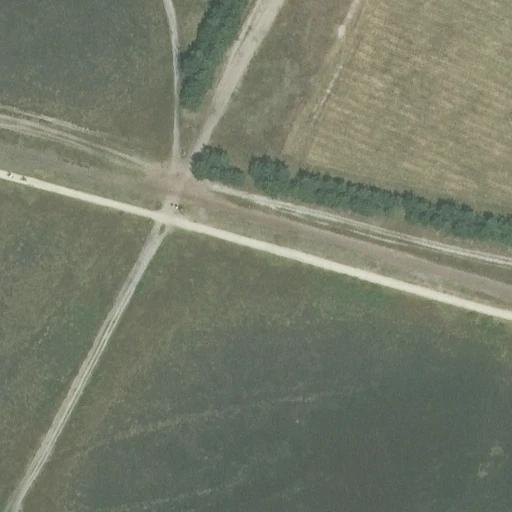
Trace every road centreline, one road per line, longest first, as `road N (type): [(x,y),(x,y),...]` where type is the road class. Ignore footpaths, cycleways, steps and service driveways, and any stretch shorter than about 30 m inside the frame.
road 1 (track): [(511,289),(173,189),(0,148)]
road 2 (track): [(178,179),(268,0)]
